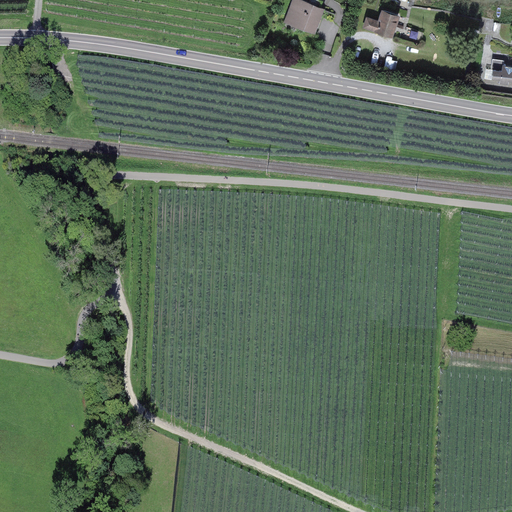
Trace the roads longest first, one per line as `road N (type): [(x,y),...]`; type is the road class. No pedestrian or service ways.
road 1 (track): [(114,291),(84,208),(103,176),(318,186),(511,209)]
road 2 (primary): [(0,39),(130,48),(511,116)]
road 3 (track): [(114,291),(128,318),(126,375),(141,409),(353,511)]
road 4 (track): [(0,355),(62,363),(78,349),(90,308),(114,291)]
